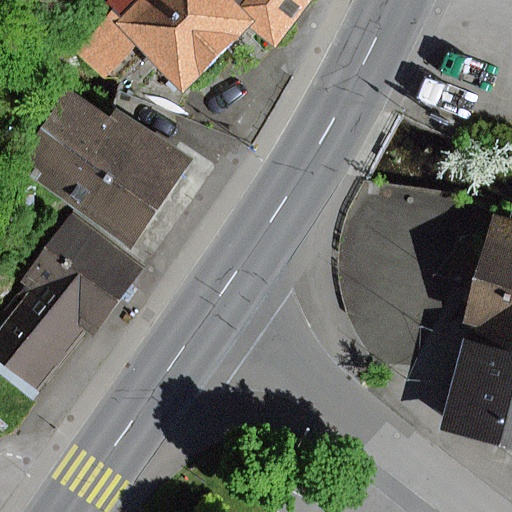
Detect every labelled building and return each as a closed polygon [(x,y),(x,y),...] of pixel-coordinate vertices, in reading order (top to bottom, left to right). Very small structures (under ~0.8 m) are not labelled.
[(107,0),(105,2),(112,10),(65,51),(96,88),(135,54),(176,105),(249,39),(273,60),(319,0),(107,0)] [(16,170),(125,249),(188,163),(109,110),(103,119),(63,91),(16,170)] [(27,293),(0,327),(0,362),(36,391),(83,331),(89,337),(142,270),(69,213),(14,283),(27,293)] [(511,221),(491,216),(459,341),(511,354),(511,221)] [(511,354),(459,341),(435,432),(511,451),(511,354)]
